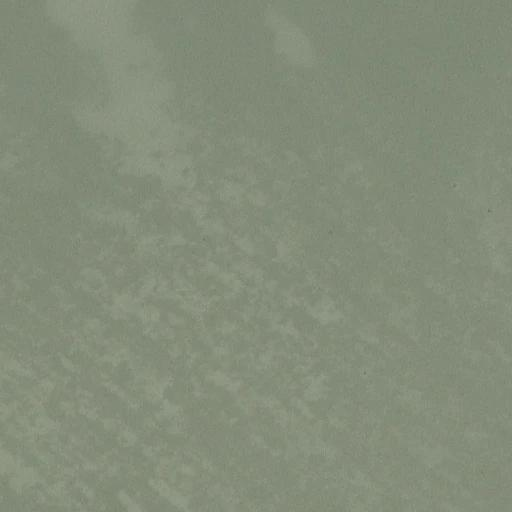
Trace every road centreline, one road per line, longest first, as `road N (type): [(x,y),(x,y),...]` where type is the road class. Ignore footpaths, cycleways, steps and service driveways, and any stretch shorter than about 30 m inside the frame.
road 1 (trunk): [(376,511),(390,0)]
road 2 (trunk): [(322,0),(309,511)]
